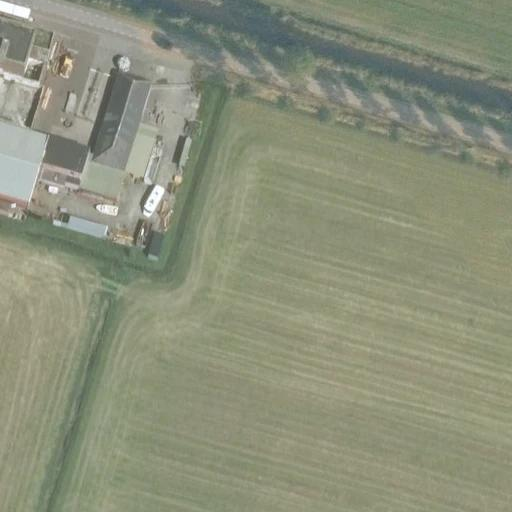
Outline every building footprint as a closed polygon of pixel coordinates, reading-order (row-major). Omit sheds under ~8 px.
[(0,125),(30,134),(43,89),(38,88),(47,57),(29,52),(31,46),(0,37),(0,125)] [(149,88),(117,78),(93,160),(88,158),(88,157),(0,131),(0,215),(7,218),(10,206),(27,211),(36,182),(63,190),(64,188),(115,203),(149,88)] [(175,227),(177,217),(154,212),(152,222),(175,227)] [(118,219),(110,241),(159,258),(167,235),(118,219)] [(69,229),(104,237),(106,230),(71,223),(69,229)]
